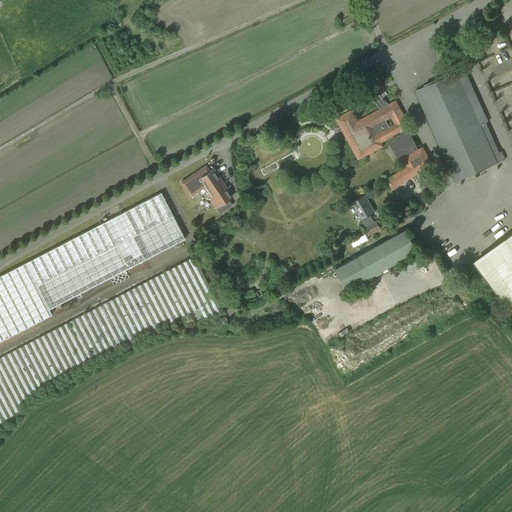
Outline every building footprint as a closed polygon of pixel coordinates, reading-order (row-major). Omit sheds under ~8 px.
[(511,28),(511,1),(500,6),(508,30),(511,28)] [(343,27),(357,20),(353,13),(340,20),(343,27)] [(491,149),(484,132),(489,130),(485,123),(488,121),(464,68),(415,91),(453,176),(456,181),(505,159),(501,151),(499,152),(496,147),(491,149)] [(415,149),(412,139),(408,137),(404,130),(409,127),(395,101),(387,106),(385,102),(379,105),(381,109),(356,122),(350,111),(336,119),(358,159),(382,146),(380,142),(400,132),(401,134),(392,138),(391,144),(401,156),(410,151),(411,153),(402,158),(407,166),(385,181),(390,191),(431,163),(423,147),(416,151),(415,149)] [(209,171),(206,166),(181,183),(190,196),(204,187),(212,200),(211,200),(220,213),(232,205),(227,199),(232,196),(213,168),(209,171)] [(0,341),(52,314),(49,309),(185,239),(161,193),(0,275),(0,341)] [(374,222),(370,215),(375,212),(365,195),(352,203),(362,219),(366,226),(364,228),(368,236),(380,228),(376,221),(374,222)] [(97,217),(99,221),(107,217),(104,213),(97,217)] [(347,289),(417,250),(405,229),(335,268),(347,289)] [(511,313),(511,234),(474,263),(511,313)] [(203,318),(221,309),(194,256),(0,356),(0,424),(45,387),(187,313),(192,322),(203,316),(203,318)] [(218,326),(227,321),(225,316),(215,321),(218,326)]
